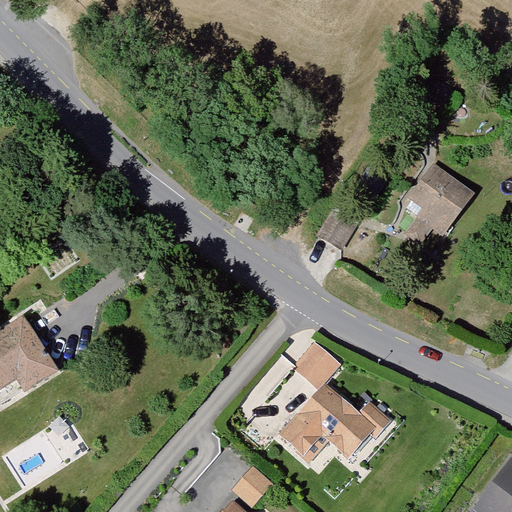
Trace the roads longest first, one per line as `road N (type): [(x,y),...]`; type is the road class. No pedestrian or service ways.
road 1 (tertiary): [(304,302),(190,223),(0,36)]
road 2 (residential): [(304,302),(119,511)]
road 3 (tertiary): [(511,405),(304,302)]
